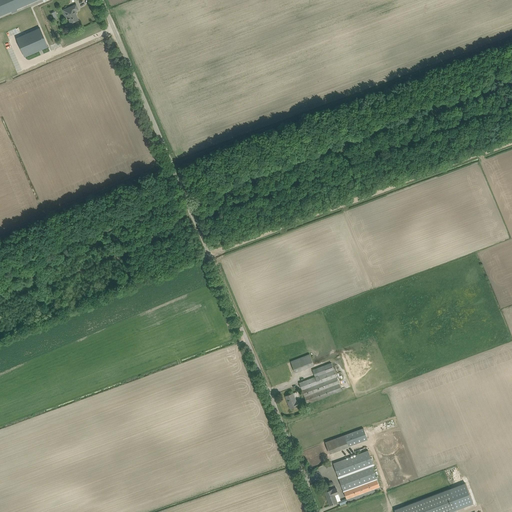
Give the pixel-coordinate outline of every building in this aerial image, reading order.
[(0,0),(0,15),(11,10),(12,12),(17,10),(16,8),(35,0),(0,0)] [(78,20),(75,11),(78,9),(76,4),(63,10),(66,16),(67,16),(71,23),(78,20)] [(40,28),(17,38),(24,55),(47,45),(40,28)] [(295,373),(314,365),(309,354),(291,362),(295,373)] [(337,377),(334,370),(331,363),(312,370),(315,377),(299,383),(302,390),(307,404),(342,390),(337,377)] [(300,400),(296,401),(293,393),(286,396),(291,408),(301,404),(300,400)] [(329,454),(348,447),(367,440),(363,428),(325,442),(329,454)] [(394,445),(394,443),(393,442),(393,440),(392,439),(391,438),(389,437),(388,437),(386,437),(385,437),(383,437),(381,438),(380,439),(379,440),(378,442),(377,443),(377,445),(377,446),(378,448),(379,450),(380,451),(381,452),(383,453),(384,453),(386,454),(387,453),(389,453),(391,452),(392,451),(393,450),(393,448),(394,447),(394,445)] [(338,462),(333,463),(346,498),(348,502),(352,501),(381,490),(373,469),(372,465),(373,465),(368,450),(356,455),(338,462)] [(465,483),(448,489),(456,509),(473,503),(465,483)] [(341,500),(336,488),(332,489),(325,492),(330,505),(337,502),(341,500)] [(395,511),(448,511),(456,509),(448,489),(394,510),(395,511)]
